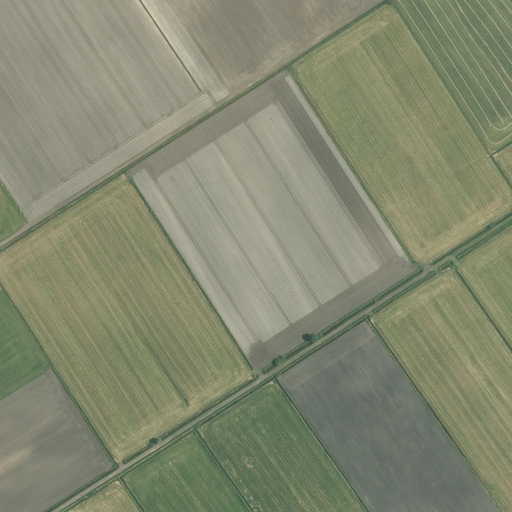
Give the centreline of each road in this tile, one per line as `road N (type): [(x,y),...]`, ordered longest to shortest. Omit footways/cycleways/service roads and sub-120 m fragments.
road 1 (track): [(54,511),(511,218)]
road 2 (track): [(0,245),(383,2)]
